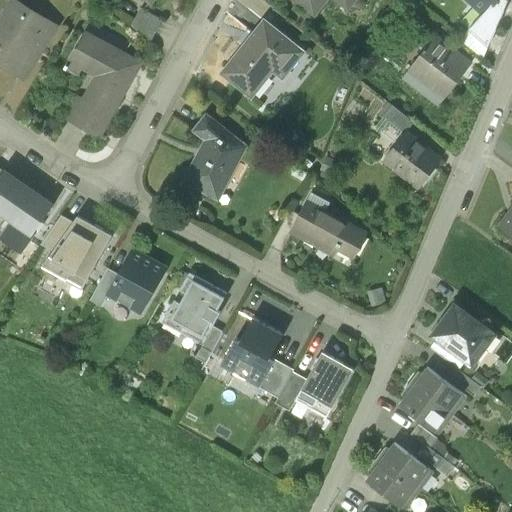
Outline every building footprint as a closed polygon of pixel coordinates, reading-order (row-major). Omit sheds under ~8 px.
[(297,0),(314,13),(324,0),(297,0)] [(469,0),(484,14),(497,0),(469,0)] [(26,14),(11,6),(0,23),(0,60),(19,72),(34,47),(39,51),(54,27),(28,11),(26,14)] [(162,20),(141,9),(132,26),(151,41),(162,20)] [(303,52),(264,21),(233,60),(234,61),(224,73),(252,96),(273,69),(283,77),(303,52)] [(139,63),(84,32),(64,67),(67,69),(73,58),(101,74),(87,100),(85,102),(100,110),(89,131),(98,136),(139,63)] [(470,64),(434,36),(412,65),(403,77),(439,105),(450,92),(445,88),(456,74),(460,76),(469,65),(470,65),(470,64)] [(80,96),(68,119),(89,131),(100,110),(85,102),(87,100),(80,96)] [(414,122),(393,105),(384,115),(406,132),(414,122)] [(245,147),(207,116),(196,131),(211,142),(202,158),(198,156),(185,181),(213,195),(231,159),(234,161),(245,147)] [(440,159),(406,132),(385,160),(419,187),(440,159)] [(34,191),(4,170),(0,176),(0,211),(13,221),(34,191)] [(54,205),(34,191),(13,221),(1,237),(21,251),(54,205)] [(364,234),(307,203),(301,215),(292,231),(293,232),(315,244),(326,242),(328,238),(334,241),(336,247),(339,246),(353,254),(364,234)] [(290,209),(270,247),(281,253),(293,232),(292,231),(301,215),(290,209)] [(511,210),(499,228),(511,237),(511,210)] [(61,256),(74,237),(81,225),(68,216),(48,248),(61,256)] [(92,290),(121,242),(92,225),(82,242),(74,237),(61,256),(54,268),(92,290)] [(119,274),(109,293),(109,294),(141,311),(165,268),(133,250),(119,274)] [(119,274),(108,268),(90,300),(102,306),(109,294),(109,293),(119,274)] [(227,293),(190,272),(180,290),(186,293),(180,303),(174,300),(164,318),(184,329),(182,333),(203,344),(213,325),(221,312),(218,310),(227,293)] [(493,334),(455,306),(433,335),(437,338),(466,360),(472,364),(484,347),(491,352),(500,340),(493,335),(493,334)] [(288,335),(255,318),(242,341),(236,338),(222,365),(261,385),(277,355),(288,335)] [(203,344),(202,346),(212,352),(224,331),(213,325),(203,344)] [(466,360),(437,338),(430,348),(459,369),(466,360)] [(212,352),(202,346),(196,357),(206,363),(212,352)] [(307,379),(295,400),(327,418),(354,369),(322,351),(307,379)] [(292,363),(277,355),(261,385),(276,393),(292,363)] [(467,396),(427,367),(422,374),(419,371),(410,383),(453,415),(467,396)] [(459,369),(452,379),(474,396),(481,386),(459,369)] [(307,379),(293,371),(275,403),(289,410),(295,400),(307,379)] [(453,415),(410,383),(402,395),(405,397),(399,404),(439,433),(453,415)] [(437,438),(418,424),(411,433),(425,444),(430,448),(437,438)] [(434,471),(395,442),(389,449),(386,447),(378,458),(420,490),(434,471)] [(430,448),(425,444),(418,453),(447,474),(454,465),(430,448)] [(420,490),(378,458),(369,470),(372,472),(367,479),(406,509),(420,490)]
